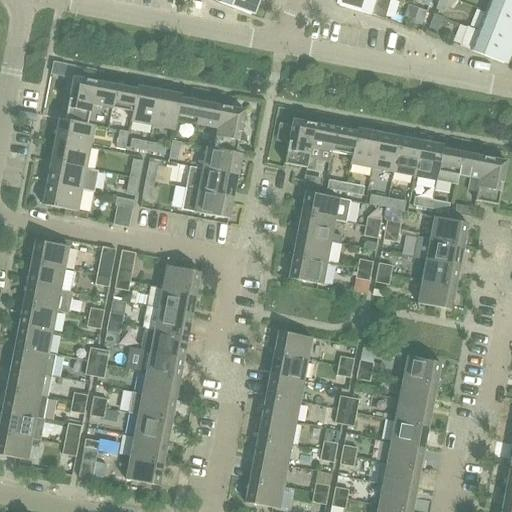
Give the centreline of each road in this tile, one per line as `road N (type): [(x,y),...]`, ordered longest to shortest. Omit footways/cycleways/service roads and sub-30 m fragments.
road 1 (residential): [(212,511),(235,376),(221,344),(238,256)]
road 2 (residential): [(238,256),(0,216)]
road 3 (residential): [(511,85),(283,42)]
road 4 (residential): [(283,42),(76,0)]
road 5 (residential): [(446,511),(456,456),(482,431),(504,314)]
road 6 (tertiary): [(0,143),(26,0)]
